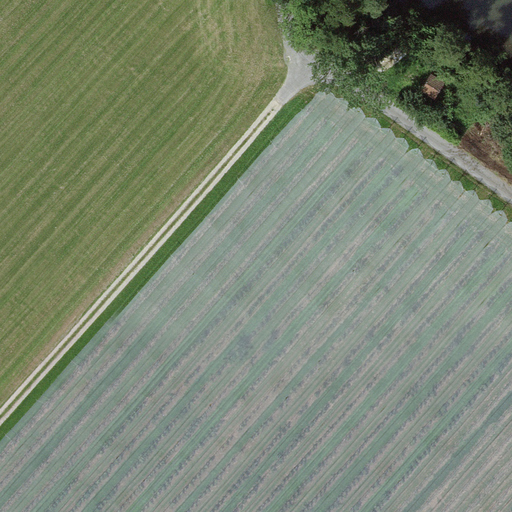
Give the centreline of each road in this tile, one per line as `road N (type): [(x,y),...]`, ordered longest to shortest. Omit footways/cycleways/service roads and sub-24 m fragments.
road 1 (track): [(0,418),(302,68)]
road 2 (track): [(289,0),(302,68),(452,143),(511,188)]
